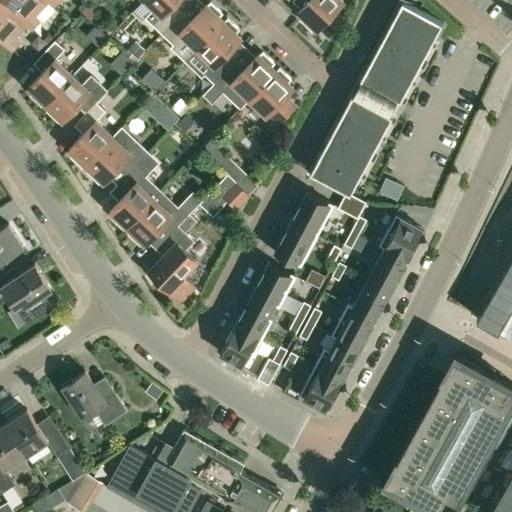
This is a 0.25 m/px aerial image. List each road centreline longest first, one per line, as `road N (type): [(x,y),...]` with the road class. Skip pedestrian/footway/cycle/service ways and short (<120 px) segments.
road 1 (unclassified): [(339,452),(511,109)]
road 2 (residential): [(185,361),(333,86)]
road 3 (unclassified): [(120,301),(0,132)]
road 4 (unclassified): [(339,452),(185,361)]
road 5 (residential): [(0,380),(120,301)]
road 6 (residential): [(333,86),(243,0)]
